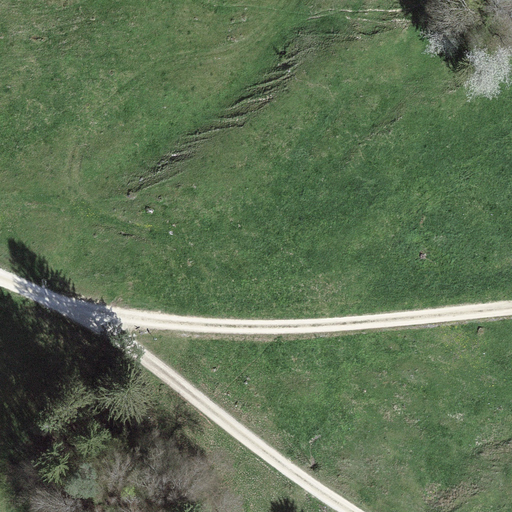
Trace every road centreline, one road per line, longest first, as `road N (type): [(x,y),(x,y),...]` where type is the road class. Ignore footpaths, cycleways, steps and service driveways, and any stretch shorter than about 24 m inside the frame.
road 1 (track): [(69,307),(246,326),(511,307)]
road 2 (track): [(0,279),(69,307),(353,511)]
road 3 (trunk): [(0,232),(298,0)]
